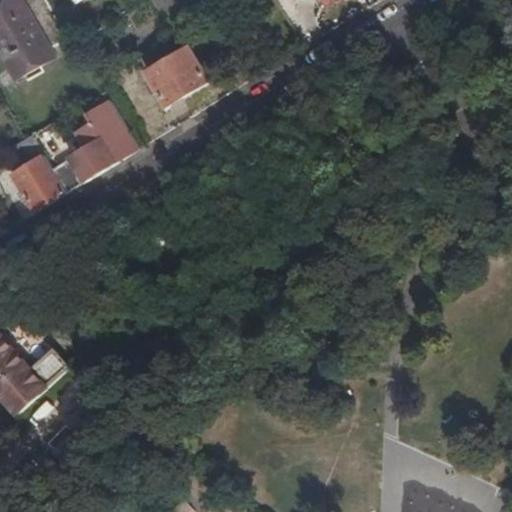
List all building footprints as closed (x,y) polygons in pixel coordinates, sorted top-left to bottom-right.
[(29,0),(25,3),(23,0),(8,0),(0,5),(0,47),(18,79),(56,57),(51,48),(70,37),(48,0),(29,0)] [(66,15),(81,42),(107,26),(92,0),(66,15)] [(211,82),(191,48),(150,73),(169,106),(211,82)] [(70,194),(141,150),(113,102),(88,118),(94,126),(79,135),(89,151),(56,171),(70,194)] [(10,150),(22,171),(47,156),(34,136),(10,150)] [(39,213),(70,194),(56,171),(47,156),(22,171),(15,175),(39,213)] [(170,200),(160,184),(144,194),(154,210),(170,200)] [(32,369),(0,332),(0,391),(19,412),(70,367),(55,350),(32,369)] [(282,365),(295,380),(315,364),(302,348),(282,365)] [(69,418),(79,429),(105,405),(95,395),(69,418)]
